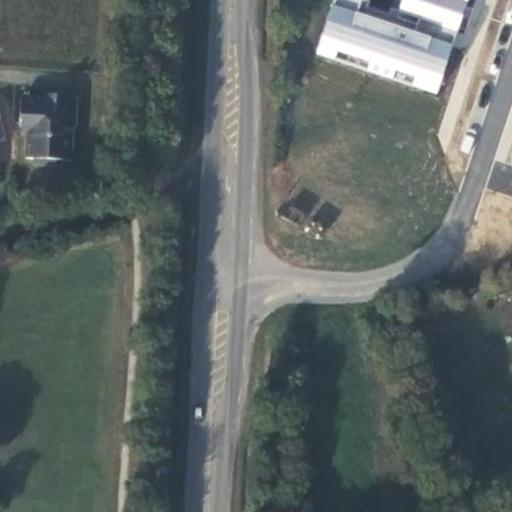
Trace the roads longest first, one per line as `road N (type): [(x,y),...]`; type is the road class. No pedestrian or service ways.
road 1 (residential): [(263,329),(316,322),(417,279),(454,239),(511,76)]
road 2 (secondary): [(215,272),(232,0)]
road 3 (secondary): [(196,364),(189,511)]
road 4 (secondary): [(219,511),(223,368)]
road 5 (secondary): [(215,272),(185,283),(169,310),(172,341),(196,364)]
